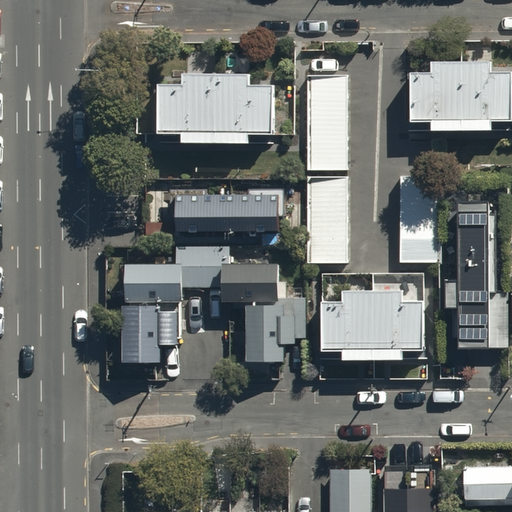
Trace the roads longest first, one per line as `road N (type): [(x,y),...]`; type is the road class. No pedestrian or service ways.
road 1 (residential): [(40,8),(511,7)]
road 2 (residential): [(42,423),(511,414)]
road 3 (secondary): [(42,423),(40,8)]
road 4 (unknown): [(395,38),(370,148),(368,268)]
